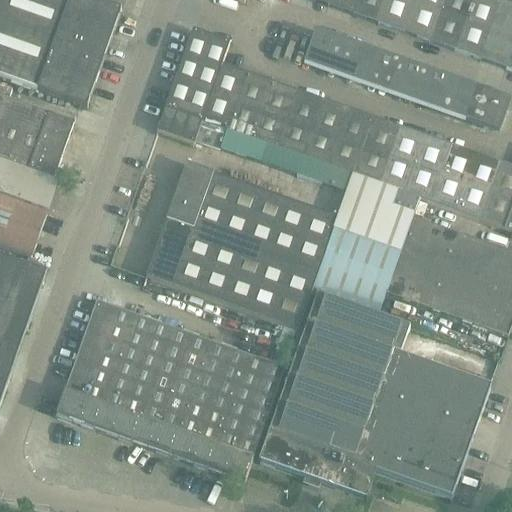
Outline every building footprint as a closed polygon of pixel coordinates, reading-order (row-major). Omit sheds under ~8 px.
[(0,0),(0,166),(54,185),(74,128),(0,102),(0,81),(86,111),(121,15),(79,0),(0,0)] [(302,0),(327,9),(330,0),(302,0)] [(330,0),(327,9),(352,18),(358,0),(330,0)] [(358,0),(352,18),(378,27),(387,0),(358,0)] [(387,0),(378,27),(403,36),(415,0),(387,0)] [(415,0),(403,36),(428,44),(443,0),(415,0)] [(443,0),(428,44),(454,53),(472,0),(443,0)] [(479,62),(499,5),(484,0),(472,0),(454,53),(479,62)] [(511,0),(501,0),(499,5),(511,9),(511,0)] [(479,62),(505,71),(511,50),(511,9),(499,5),(479,62)] [(191,34),(155,136),(192,149),(194,144),(219,152),(225,136),(246,78),(220,69),(229,47),(191,34)] [(315,35),(304,68),(499,136),(510,104),(315,35)] [(225,136),(251,145),(271,87),(246,78),(225,136)] [(251,145),(276,154),(296,96),(271,87),(251,145)] [(276,154),(301,163),(322,105),(296,96),(276,154)] [(301,163),(326,171),(347,114),(322,105),(301,163)] [(326,171),(352,180),(372,123),(347,114),(326,171)] [(352,180),(378,189),(398,132),(372,123),(352,180)] [(378,189),(403,198),(423,141),(398,132),(378,189)] [(403,198),(428,207),(448,149),(423,141),(403,198)] [(428,207),(479,225),(499,167),(448,149),(428,207)] [(0,250),(31,261),(57,186),(54,185),(0,166),(0,250)] [(511,171),(499,167),(479,225),(511,236),(511,171)] [(333,233),(337,222),(185,168),(145,281),(297,335),(312,293),(319,273),(333,233)] [(399,257),(385,297),(507,341),(511,325),(511,257),(412,222),(399,257)] [(399,257),(333,233),(319,273),(312,293),(378,317),(385,297),(399,257)] [(46,280),(26,273),(0,263),(0,306),(32,318),(46,280)] [(399,359),(409,332),(316,300),(258,466),(359,501),(362,490),(370,492),(376,476),(451,502),(490,391),(399,359)] [(0,347),(19,355),(32,318),(0,306),(0,347)] [(92,433),(133,319),(96,306),(56,420),(92,433)] [(92,433),(131,447),(171,333),(133,319),(92,433)] [(209,346),(171,333),(131,447),(168,461),(209,346)] [(168,461),(206,474),(247,360),(209,346),(168,461)] [(0,389),(6,392),(19,355),(0,347),(0,389)] [(206,474),(244,488),(284,373),(247,360),(206,474)] [(362,490),(359,501),(366,504),(370,492),(362,490)]
